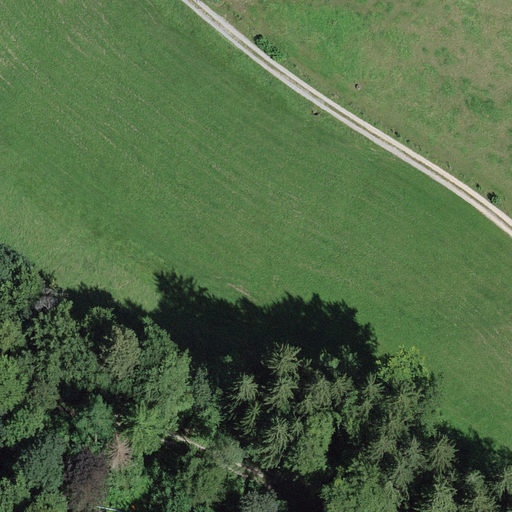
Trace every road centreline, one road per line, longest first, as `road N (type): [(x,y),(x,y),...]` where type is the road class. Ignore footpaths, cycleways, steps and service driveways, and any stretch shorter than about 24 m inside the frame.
road 1 (residential): [(185,0),(314,99),(511,226)]
road 2 (track): [(280,511),(142,408),(0,348)]
